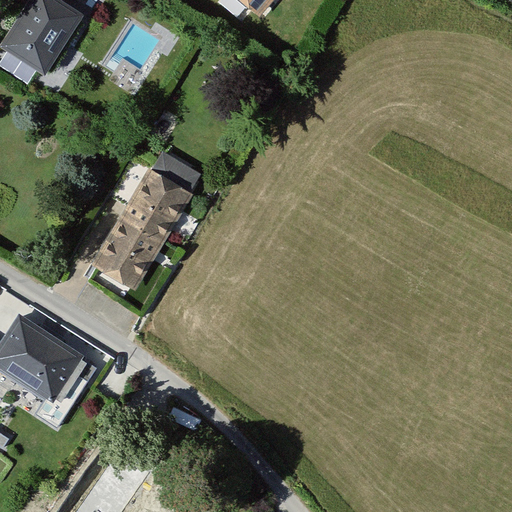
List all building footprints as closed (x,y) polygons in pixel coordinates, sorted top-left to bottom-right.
[(62,0),(26,0),(0,41),(0,43),(47,74),(86,15),(62,0)] [(246,0),(255,7),(260,12),(270,0),(246,0)] [(194,194),(150,168),(92,268),(136,294),(194,194)] [(87,356),(23,313),(0,346),(0,367),(55,404),(87,356)] [(124,511),(85,484),(64,511),(124,511)]
